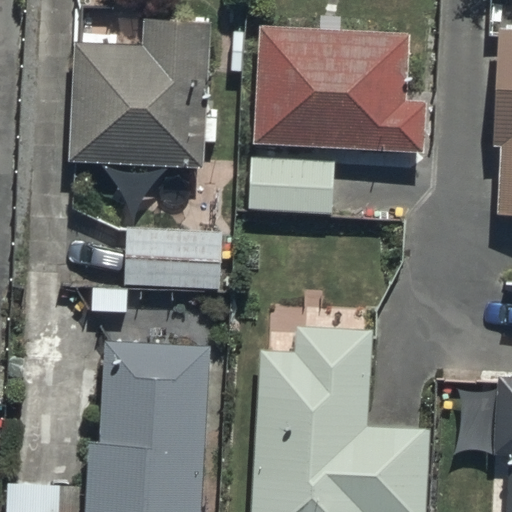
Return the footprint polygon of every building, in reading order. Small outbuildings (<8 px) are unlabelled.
[(202,157),(207,11),(144,9),(142,38),(72,35),(68,152),(202,157)] [(411,26),(253,18),(248,132),(423,141),(425,94),(408,93),(411,26)] [(511,18),(492,18),(489,136),(498,137),(497,204),(511,204),(511,18)] [(333,152),(249,149),(248,202),(331,205),(333,152)] [(222,225),(124,219),(120,278),(218,284),(222,225)] [(365,416),(369,319),(360,319),(360,308),(303,306),(303,321),(295,320),(294,346),(256,344),(249,511),(370,511),(376,511),(423,511),(427,418),(365,416)] [(205,511),(212,347),(108,340),(97,511),(205,511)] [(511,511),(511,366),(497,366),(494,447),(510,448),(507,511),(511,511)] [(75,511),(77,481),(5,476),(2,511),(75,511)]
